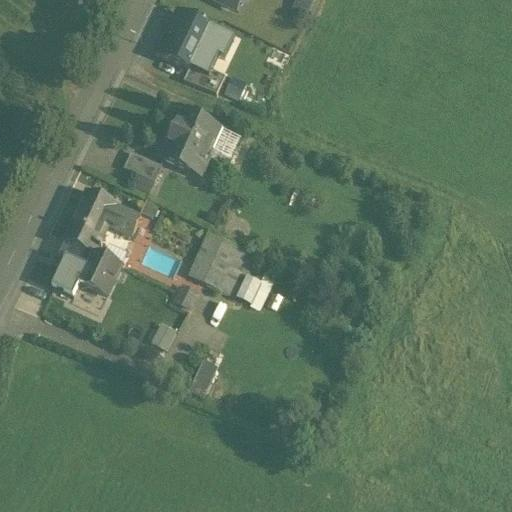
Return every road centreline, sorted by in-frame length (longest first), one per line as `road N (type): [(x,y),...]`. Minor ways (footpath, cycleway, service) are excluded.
road 1 (track): [(105,63),(511,226)]
road 2 (tertiary): [(136,0),(0,277)]
